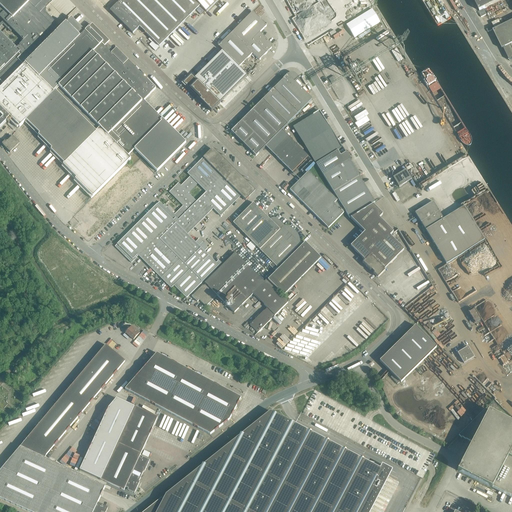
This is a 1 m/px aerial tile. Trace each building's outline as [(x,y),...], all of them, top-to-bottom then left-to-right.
[(58,31),(40,13),(52,0),(43,0),(42,1),(41,0),(0,0),(0,14),(1,15),(0,15),(0,17),(3,21),(13,30),(23,41),(20,44),(28,53),(32,57),(34,55),(58,31)] [(159,47),(200,6),(193,0),(120,0),(117,4),(110,11),(133,33),(139,27),(159,47)] [(194,0),(207,12),(218,0),(194,0)] [(511,0),(474,0),(475,1),(475,2),(479,11),(501,0),(511,0)] [(109,11),(113,7),(106,1),(103,4),(109,11)] [(218,46),(225,53),(238,67),(252,53),(259,60),(271,49),(272,48),(272,45),(270,43),(268,41),(260,33),(267,26),(253,12),(218,46)] [(28,61),(25,64),(39,78),(89,27),(88,28),(74,14),(58,31),(34,55),(32,57),(28,61)] [(307,41),(305,46),(318,40),(316,37),(316,39),(313,40),(312,37),(307,36),(309,29),(307,23),(304,23),(303,23),(299,22),(297,19),(297,18),(296,19),(294,18),(304,40),(307,41)] [(0,27),(3,25),(11,32),(13,30),(3,21),(0,24),(0,27)] [(511,21),(493,31),(502,49),(503,49),(509,60),(511,58),(511,21)] [(80,37),(39,78),(52,92),(58,86),(100,128),(128,156),(135,150),(157,172),(183,145),(185,144),(186,143),(163,120),(144,101),(156,89),(155,87),(148,80),(145,83),(144,83),(139,82),(140,79),(135,77),(135,75),(130,73),(131,70),(126,69),(127,66),(122,65),(123,62),(117,60),(118,57),(113,56),(114,51),(107,44),(105,46),(105,45),(101,44),(100,43),(101,40),(96,39),(97,36),(92,35),(93,33),(89,31),(87,30),(85,32),(80,37)] [(28,53),(20,44),(19,45),(16,48),(0,31),(0,89),(25,64),(28,61),(32,57),(28,53)] [(192,75),(183,84),(200,101),(211,112),(247,76),(238,67),(222,51),(195,78),(192,75)] [(25,64),(0,89),(0,107),(10,117),(7,121),(9,123),(10,121),(17,128),(18,126),(19,127),(24,122),(23,121),(52,92),(39,78),(25,64)] [(287,75),(263,100),(288,124),(312,99),(295,82),(299,78),(299,77),(299,78),(296,75),(295,74),(294,73),(293,73),(292,73),(291,73),(290,73),(290,74),(289,74),(288,74),(288,75),(287,74),(287,75)] [(24,122),(26,124),(38,136),(39,136),(38,138),(50,151),(51,150),(51,151),(50,153),(63,165),(100,128),(58,86),(52,92),(23,121),(24,122)] [(277,135),(282,130),(288,124),(263,100),(262,100),(252,110),(277,135)] [(0,127),(7,121),(10,117),(0,107),(0,127)] [(256,156),(266,146),(277,135),(252,110),(238,125),(238,124),(237,125),(238,125),(231,131),(234,135),(242,142),(244,144),(245,146),(253,153),(252,153),(252,154),(253,153),(256,156)] [(305,120),(293,127),(311,156),(316,164),(341,147),(319,111),(305,120)] [(74,182),(76,183),(91,199),(93,197),(131,159),(128,156),(100,128),(63,165),(62,167),(75,180),(74,182)] [(282,130),(277,135),(266,146),(292,173),(308,156),(282,130)] [(2,144),(5,147),(4,147),(10,153),(19,143),(13,137),(12,136),(10,139),(8,141),(6,139),(2,144)] [(341,147),(316,164),(323,175),(346,213),(349,218),(350,218),(372,204),(375,202),(359,177),(360,177),(359,177),(349,160),(350,156),(348,153),(345,152),(344,151),(341,153),(340,151),(343,149),(341,147)] [(212,148),(203,158),(241,196),(246,201),(255,191),(212,148)] [(157,204),(127,234),(115,247),(131,263),(138,257),(141,260),(142,259),(161,278),(179,260),(183,264),(200,247),(196,243),(187,234),(213,209),(221,216),(241,196),(203,158),(188,174),(190,176),(198,184),(206,192),(196,201),(189,193),(181,186),(178,183),(169,192),(183,206),(175,214),(167,207),(166,208),(163,206),(161,208),(157,204)] [(99,224),(103,228),(139,191),(135,187),(138,185),(139,186),(142,183),(141,182),(144,178),(134,169),(92,211),(102,221),(99,224)] [(399,187),(412,179),(406,170),(393,178),(399,187)] [(290,190),(328,228),(344,213),(343,212),(344,210),(340,203),(337,200),(308,172),(290,190)] [(189,193),(198,184),(190,176),(181,186),(189,193)] [(415,213),(446,263),(464,252),(433,202),(415,213)] [(250,206),(233,223),(272,263),(269,265),(274,270),(276,267),(299,245),(301,242),(300,243),(300,244),(298,242),(298,241),(298,240),(298,239),(298,238),(297,237),(297,236),(296,235),(296,234),(295,234),(294,233),(294,232),(293,231),(292,231),(291,230),(290,230),(289,229),(288,229),(287,229),(286,228),(285,228),(284,228),(277,221),(276,220),(275,220),(274,220),(273,220),(272,220),(272,221),(271,221),(270,219),(254,204),(253,203),(250,206)] [(383,215),(373,205),(351,218),(365,232),(350,246),(365,261),(362,263),(370,271),(371,270),(374,273),(373,274),(378,278),(385,271),(384,270),(404,250),(390,236),(393,232),(379,218),(383,215)] [(196,243),(200,247),(204,251),(208,248),(199,239),(196,243)] [(305,242),(301,247),(268,280),(284,295),(321,258),(305,242)] [(204,251),(200,247),(183,264),(190,270),(192,272),(208,255),(204,251)] [(203,285),(192,296),(197,302),(199,300),(205,307),(217,295),(234,313),(253,294),(267,308),(250,325),(257,333),(288,303),(266,280),(264,282),(235,253),(205,283),(205,284),(204,286),(203,285)] [(216,263),(208,255),(192,272),(202,282),(221,263),(218,261),(216,263)] [(161,278),(164,281),(171,288),(172,289),(174,286),(190,270),(183,264),(179,260),(161,278)] [(174,286),(178,289),(186,298),(202,282),(192,272),(190,270),(174,286)] [(474,310),(469,313),(475,323),(480,320),(474,310)] [(125,333),(129,336),(134,340),(140,333),(135,329),(132,326),(125,333)] [(430,354),(436,348),(436,347),(415,326),(380,361),(388,369),(401,382),(406,377),(406,378),(407,377),(407,376),(410,373),(411,372),(414,369),(415,369),(416,367),(419,364),(420,364),(421,362),(424,359),(425,359),(430,354)] [(147,334),(142,332),(138,338),(143,341),(147,334)] [(107,343),(113,348),(117,344),(111,339),(107,343)] [(20,447),(45,459),(46,455),(125,362),(106,346),(20,447)] [(474,357),(468,347),(457,353),(464,363),(474,357)] [(241,398),(226,390),(157,353),(125,390),(210,435),(229,420),(241,398)] [(442,357),(438,361),(445,368),(449,364),(442,357)] [(445,368),(438,361),(435,365),(442,372),(445,368)] [(456,371),(449,364),(445,368),(452,375),(456,371)] [(435,365),(431,368),(438,375),(442,372),(435,365)] [(435,379),(438,375),(431,368),(428,372),(435,379)] [(445,368),(442,372),(449,379),(452,375),(445,368)] [(382,379),(388,385),(395,377),(390,372),(382,379)] [(424,375),(431,382),(435,379),(428,372),(424,375)] [(449,379),(442,372),(438,375),(445,382),(449,379)] [(424,375),(421,379),(428,386),(431,382),(424,375)] [(442,386),(445,382),(438,375),(435,379),(442,386)] [(401,383),(395,377),(388,385),(394,390),(401,383)] [(417,382),(424,389),(428,386),(421,379),(417,382)] [(435,379),(431,382),(438,389),(442,386),(435,379)] [(417,382),(414,386),(421,393),(424,389),(417,382)] [(428,386),(435,393),(438,389),(431,382),(428,386)] [(467,383),(464,386),(471,393),(474,390),(467,383)] [(417,396),(421,393),(414,386),(410,389),(417,396)] [(424,389),(431,396),(435,393),(428,386),(424,389)] [(467,397),(471,393),(464,386),(460,390),(467,397)] [(417,396),(410,389),(406,393),(414,400),(417,396)] [(428,400),(431,396),(424,389),(421,393),(428,400)] [(302,414),(406,470),(422,479),(433,459),(435,455),(372,421),(365,417),(315,390),(302,414)] [(464,400),(467,397),(460,390),(457,393),(464,400)] [(471,393),(478,400),(481,397),(474,390),(471,393)] [(406,393),(403,396),(410,404),(414,400),(406,393)] [(421,393),(417,396),(424,404),(428,400),(421,393)] [(460,404),(464,400),(457,393),(453,397),(460,404)] [(471,393),(467,397),(474,404),(478,400),(471,393)] [(407,407),(410,404),(403,396),(399,400),(407,407)] [(421,407),(424,404),(417,396),(414,400),(421,407)] [(460,404),(453,397),(450,400),(457,407),(460,404)] [(464,400),(471,407),(474,404),(467,397),(464,400)] [(108,408),(80,471),(124,491),(125,487),(128,489),(127,490),(134,494),(140,482),(139,481),(143,472),(144,472),(150,460),(143,457),(142,459),(139,458),(157,418),(116,399),(108,408)] [(396,403),(403,411),(407,407),(399,400),(396,403)] [(417,411),(421,407),(414,400),(410,404),(417,411)] [(457,407),(450,400),(446,404),(453,411),(457,407)] [(471,407),(464,400),(460,404),(467,411),(471,407)] [(403,411),(396,403),(391,408),(399,415),(403,411)] [(407,407),(414,414),(417,411),(410,404),(407,407)] [(450,415),(453,411),(446,404),(442,407),(450,415)] [(460,404),(457,407),(464,415),(467,411),(460,404)] [(407,407),(403,411),(410,418),(414,414),(407,407)] [(450,415),(442,407),(439,411),(446,418),(450,415)] [(460,418),(464,415),(457,407),(453,411),(460,418)] [(472,443),(457,471),(491,488),(511,498),(511,428),(488,411),(485,409),(459,436),(461,438),(462,438),(465,440),(466,440),(472,443)] [(410,418),(403,411),(399,415),(406,422),(410,418)] [(439,411),(435,415),(443,422),(446,418),(439,411)] [(453,411),(450,415),(457,422),(460,418),(453,411)] [(370,511),(392,470),(382,464),(381,466),(377,464),(362,459),(296,425),(271,412),(144,511),(370,511)] [(439,425),(443,422),(435,415),(432,418),(439,425)] [(450,415),(446,418),(453,425),(457,422),(450,415)] [(428,422),(436,429),(439,425),(432,418),(428,422)] [(450,429),(453,425),(446,418),(443,422),(450,429)] [(436,429),(428,422),(421,429),(430,434),(436,429)] [(450,429),(443,422),(439,425),(446,432),(450,429)] [(436,429),(443,436),(446,432),(439,425),(436,429)] [(436,429),(430,434),(439,440),(443,436),(436,429)] [(0,471),(0,498),(28,511),(29,511),(105,511),(108,508),(98,503),(105,486),(45,459),(20,447),(0,471)]
